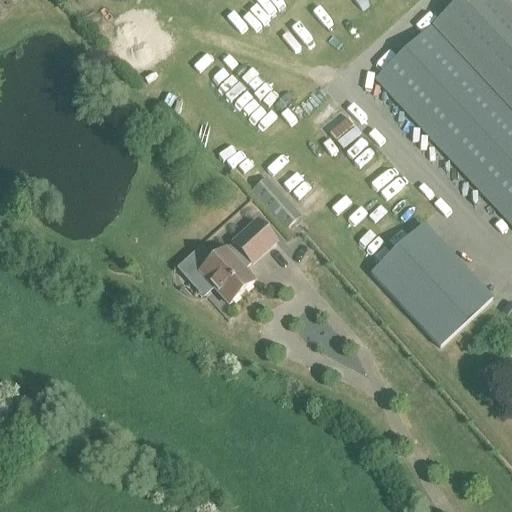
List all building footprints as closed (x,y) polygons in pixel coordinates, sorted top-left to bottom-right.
[(511,7),(505,0),(462,0),(432,29),(511,115),(511,7)] [(511,115),(432,29),(375,82),(511,229),(511,115)] [(254,196),(287,232),(297,223),(263,187),(254,196)] [(215,258),(238,235),(226,223),(203,247),(215,258)] [(251,266),(252,267),(275,245),(257,225),(233,246),(234,247),(226,254),(226,253),(200,276),(228,307),(254,284),(243,272),(251,266)] [(371,277),(440,351),(492,302),(423,228),(371,277)]
